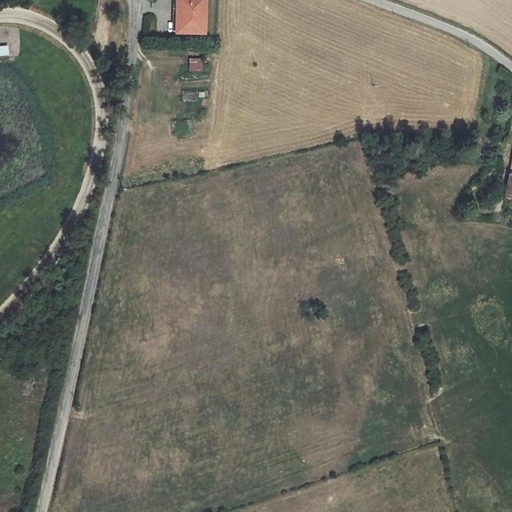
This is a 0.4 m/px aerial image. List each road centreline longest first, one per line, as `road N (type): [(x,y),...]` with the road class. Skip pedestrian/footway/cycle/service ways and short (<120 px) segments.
road 1 (unclassified): [(41,511),(122,131),(137,0)]
road 2 (unknown): [(0,15),(28,17),(67,36),(96,76),(104,118),(72,225),(0,314)]
road 3 (unclassified): [(371,0),(459,31),(511,68)]
